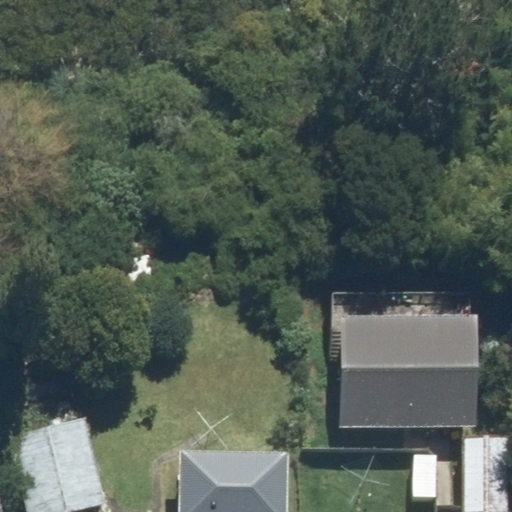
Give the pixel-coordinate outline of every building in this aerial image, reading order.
[(492,427),(494,324),(354,321),(352,425),(492,427)] [(83,404),(1,428),(25,511),(104,511),(113,509),(83,404)] [(511,511),(511,496),(511,439),(469,437),(465,511),(511,511)] [(297,511),(300,460),(185,455),(182,511),(297,511)] [(0,511),(10,511),(6,495),(0,496),(0,511)]
